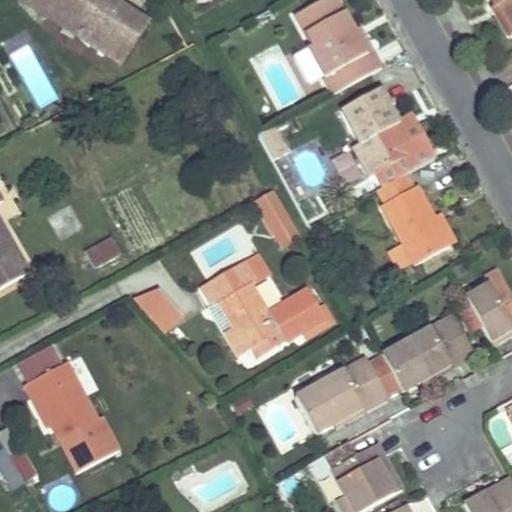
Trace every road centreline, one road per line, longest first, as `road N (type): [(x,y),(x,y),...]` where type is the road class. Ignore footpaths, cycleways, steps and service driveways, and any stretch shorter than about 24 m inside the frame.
road 1 (residential): [(410,0),(511,186)]
road 2 (residential): [(450,473),(437,447),(451,413),(511,380)]
